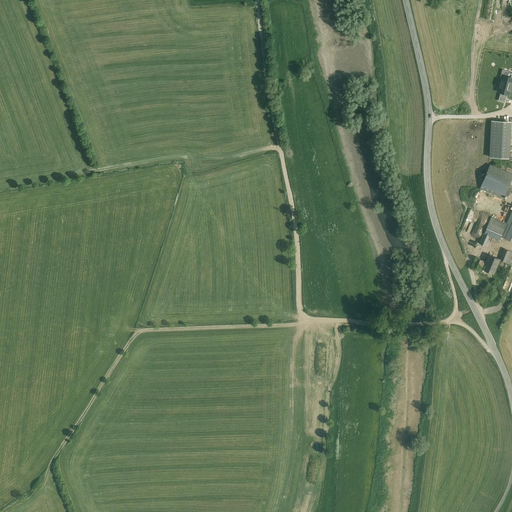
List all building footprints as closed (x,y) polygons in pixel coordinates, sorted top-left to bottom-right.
[(507,93),(510,94),(511,84),(511,79),(503,77),(499,91),(501,92),(507,93)] [(507,93),(501,92),(499,101),(505,102),(507,93)] [(490,156),(508,157),(510,122),(492,121),(490,156)] [(511,174),(490,165),(482,185),(505,195),(511,178),(511,174)] [(511,208),(506,223),(500,237),(511,241),(511,208)] [(469,212),(463,230),(468,231),(474,211),(472,210),(471,213),(469,212)] [(482,238),(480,244),(485,246),(490,235),(499,239),(500,237),(506,223),(491,217),(482,238)] [(500,259),(500,260),(508,264),(510,259),(511,255),(511,252),(505,249),(500,259)] [(500,259),(489,255),(486,262),(482,270),(479,276),(491,281),(500,260),(500,259)] [(486,262),(477,258),(473,266),(482,270),(486,262)]
